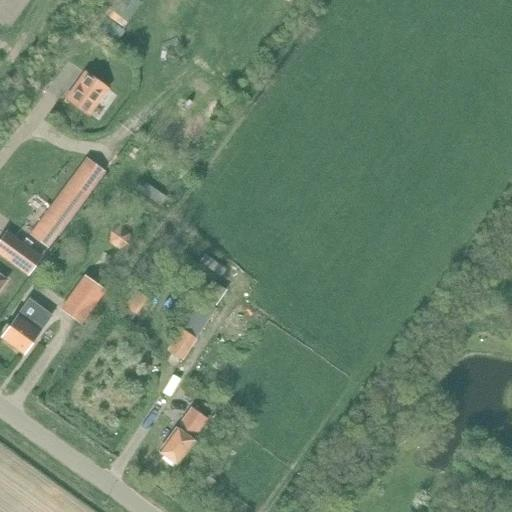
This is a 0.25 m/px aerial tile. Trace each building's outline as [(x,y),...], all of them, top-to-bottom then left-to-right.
[(84,74),(66,99),(89,115),(106,90),(84,74)] [(40,231),(35,239),(47,247),(51,240),(54,241),(65,224),(67,225),(106,170),(89,157),(36,228),(40,231)] [(110,232),(110,243),(119,249),(129,245),(129,234),(120,228),(110,232)] [(6,234),(0,243),(0,253),(29,274),(41,257),(6,234)] [(61,310),(81,324),(104,290),(85,276),(61,310)] [(211,281),(201,297),(213,305),(223,290),(211,281)] [(130,324),(134,317),(147,299),(135,291),(118,315),(130,324)] [(181,329),(166,351),(181,362),(196,340),(215,310),(200,299),(181,329)] [(24,308),(2,339),(24,355),(46,324),(24,308)] [(191,440),(206,419),(192,408),(159,453),(177,466),(195,443),(191,440)] [(206,477),(201,484),(209,489),(215,482),(206,477)]
